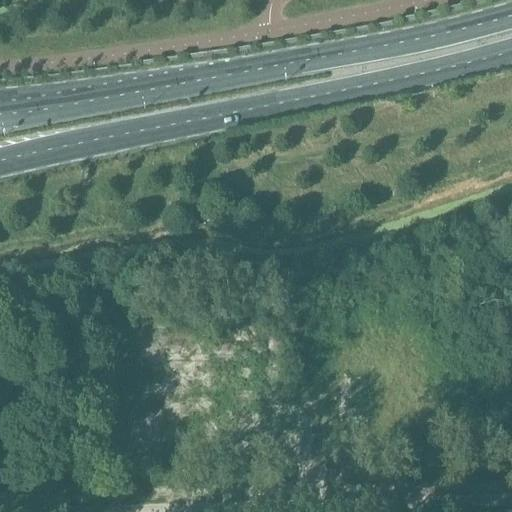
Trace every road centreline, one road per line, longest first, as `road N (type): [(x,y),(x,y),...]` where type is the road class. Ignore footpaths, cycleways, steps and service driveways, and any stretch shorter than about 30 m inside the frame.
road 1 (primary): [(0,161),(511,50)]
road 2 (primary): [(511,15),(307,62),(0,113)]
road 3 (unclassified): [(215,511),(511,503)]
